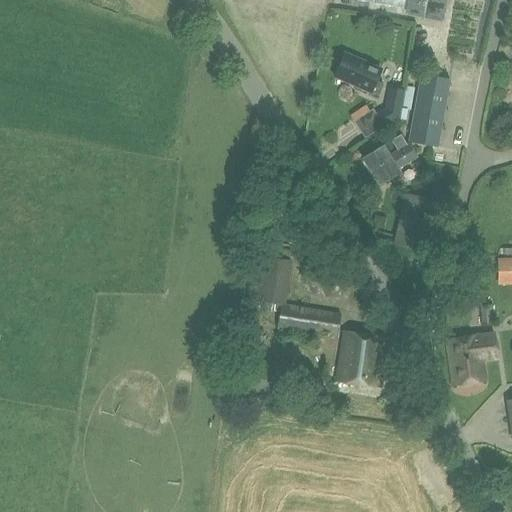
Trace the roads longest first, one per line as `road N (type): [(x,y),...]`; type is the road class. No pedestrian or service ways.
road 1 (unclassified): [(413,343),(197,0)]
road 2 (unclassified): [(413,343),(436,304),(503,0)]
road 3 (unclassified): [(501,511),(413,343)]
